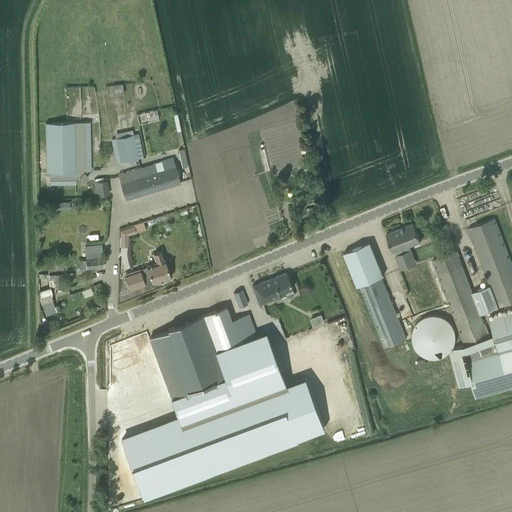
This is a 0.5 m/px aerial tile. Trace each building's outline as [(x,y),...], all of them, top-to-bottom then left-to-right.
[(49,180),(81,179),(83,181),(88,176),(86,174),(85,122),(45,123),(46,172),(49,172),(49,180)] [(138,158),(133,135),(115,139),(120,162),(138,158)] [(183,149),(178,150),(182,167),(187,166),(183,149)] [(118,174),(125,199),(180,182),(173,158),(118,174)] [(96,194),(106,193),(104,177),(94,178),(96,194)] [(511,265),(494,218),(468,228),(470,234),(471,236),(471,237),(489,285),(498,308),(511,302),(511,265)] [(420,242),(413,223),(386,234),(393,252),(420,242)] [(136,233),(134,226),(126,229),(128,235),(136,233)] [(358,286),(381,276),(383,275),(370,242),(343,253),(357,287),(358,286)] [(91,251),(85,252),(86,260),(92,259),(102,258),(101,250),(91,251)] [(125,274),(130,289),(152,282),(153,283),(171,277),(162,251),(153,254),(156,262),(147,265),(147,267),(125,274)] [(456,251),(432,260),(436,270),(470,359),(493,350),(491,342),(481,315),(472,292),(460,261),(456,251)] [(395,256),(400,270),(408,267),(403,253),(395,256)] [(86,260),(87,268),(103,266),(102,258),(92,259),(86,260)] [(252,286),(259,304),(276,298),(275,295),(292,288),(286,272),(252,286)] [(358,286),(384,347),(406,338),(381,276),(358,286)] [(489,285),(472,292),(481,315),(498,308),(489,285)] [(49,287),(41,290),(43,296),(40,297),(46,317),(58,313),(49,287)] [(233,293),(239,307),(247,304),(242,290),(233,293)] [(226,306),(202,315),(215,351),(256,336),(248,313),(231,320),(226,306)] [(453,349),(449,354),(459,387),(471,384),(473,383),(477,398),(511,388),(511,310),(490,317),(497,340),(491,342),(493,350),(470,359),(471,361),(468,362),(463,345),(454,348),(453,349)] [(315,326),(326,322),(322,313),(311,317),(315,326)] [(416,321),(415,322),(414,324),(413,325),(412,327),(412,329),(411,331),(411,332),(410,334),(410,335),(410,337),(410,339),(411,340),(411,342),(412,345),(413,347),(414,349),(415,350),(416,351),(417,352),(418,353),(420,355),(421,356),(422,356),(424,357),(426,358),(429,358),(432,359),(435,359),(437,358),(440,357),(441,357),(444,356),(446,355),(448,353),(450,351),(451,350),(451,348),(452,347),(453,346),(453,345),(454,343),(454,341),(455,339),(455,338),(455,337),(455,335),(455,334),(455,332),(454,330),(453,328),(453,326),(452,325),(451,323),(450,322),(449,321),(448,320),(447,319),(446,318),(445,317),(444,317),(442,316),(440,315),(438,315),(436,314),(434,314),(431,314),(429,314),(427,315),(425,315),(424,316),(421,317),(420,318),(419,319),(417,320),(416,321)] [(168,330),(150,336),(172,396),(225,376),(215,351),(202,315),(168,328),(168,330)] [(120,346),(137,401),(166,392),(149,337),(120,346)] [(132,435),(121,439),(143,498),(296,440),(277,388),(210,413),(204,425),(192,420),(181,424),(134,441),(132,435)]
